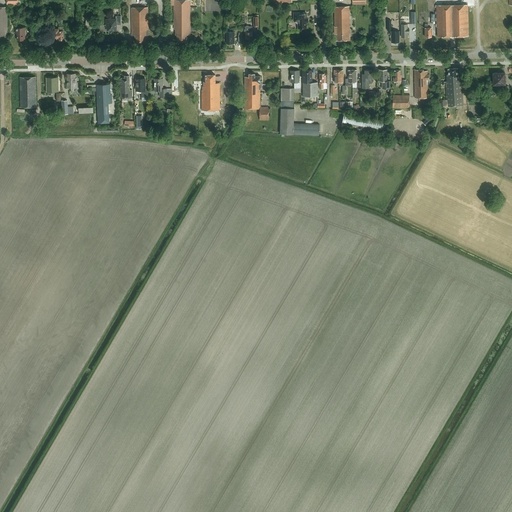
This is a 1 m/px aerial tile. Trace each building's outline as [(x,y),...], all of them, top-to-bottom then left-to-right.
[(190,35),(190,34),(190,0),(170,0),(171,5),(174,5),(174,29),(175,29),(175,35),(177,35),(177,42),(187,42),(187,35),(190,35)] [(437,36),(468,36),(468,4),(437,5),(437,36)] [(336,40),(350,40),(350,6),(335,6),(335,25),(335,26),(335,33),(336,33),(336,40)] [(146,35),(148,35),(148,7),(132,7),(132,35),(135,35),(135,37),(136,37),(137,43),(147,43),(146,35)] [(307,12),(293,12),(293,22),(295,22),(297,24),(297,29),(307,28),(307,23),(309,23),(308,18),(307,18),(307,12)] [(116,16),(116,19),(106,19),(106,28),(107,28),(107,30),(117,30),(117,23),(121,23),(121,16),(116,16)] [(59,39),(64,39),(63,30),(63,26),(59,26),(59,28),(52,29),(52,37),(56,37),(56,38),(59,38),(59,39)] [(253,38),(254,38),(254,35),(253,35),(252,31),(252,26),(245,26),(245,29),(244,29),(245,34),(246,34),(246,37),(248,37),(248,39),(253,39),(253,38)] [(18,40),(25,40),(25,27),(15,28),(15,33),(17,33),(18,40)] [(399,42),(399,31),(391,31),(391,42),(399,42)] [(227,43),(235,43),(235,32),(227,32),(227,43)] [(445,82),(446,99),(443,100),(443,107),(463,105),(461,76),(458,76),(458,68),(453,68),(451,68),(448,68),(448,74),(447,74),(447,82),(445,82)] [(312,82),(312,69),(307,69),(307,70),(305,70),(305,69),(303,69),(303,96),(318,96),(317,82),(312,82)] [(372,83),(372,79),(372,73),(371,73),(371,69),(365,69),(365,73),(362,73),(362,87),(369,88),(369,82),(372,83)] [(387,81),(387,69),(379,69),(379,81),(382,81),(382,89),(390,89),(390,81),(387,81)] [(414,97),(429,97),(429,74),(428,74),(427,70),(423,70),(423,69),(414,69),(414,97)] [(301,92),(301,75),(299,75),(299,70),(296,70),(295,70),(290,70),(290,82),(294,81),(294,88),(281,88),(281,100),(281,108),(280,108),(280,118),(280,134),(319,135),(319,132),(322,132),(322,125),(319,125),(319,124),(294,123),(294,108),(294,107),(294,92),(301,92)] [(67,88),(77,87),(77,78),(76,78),(76,74),(76,73),(67,73),(67,74),(67,88)] [(244,108),(260,109),(260,106),(260,87),(262,87),(262,84),(260,84),(260,76),(255,75),(255,73),(249,73),(249,77),(245,76),(244,108)] [(494,85),(505,85),(505,73),(494,73),(494,85)] [(220,109),(219,82),(215,82),(215,74),(206,74),(206,81),(204,81),(204,85),(203,85),(203,89),(202,89),(202,109),(220,109)] [(120,98),(132,98),(132,89),(130,89),(129,76),(125,76),(125,78),(121,78),(121,82),(120,82),(120,98)] [(20,77),(20,107),(36,107),(36,77),(20,77)] [(47,92),(59,91),(58,77),(47,77),(47,92)] [(142,97),(147,97),(148,97),(148,89),(146,89),(146,78),(141,78),(141,77),(137,77),(137,78),(135,78),(136,91),(142,91),(142,97)] [(160,96),(168,96),(168,88),(163,88),(163,78),(154,78),(154,90),(160,90),(160,96)] [(98,123),(109,122),(108,103),(112,103),(112,95),(110,95),(110,84),(97,84),(97,103),(100,103),(100,117),(98,117),(98,123)] [(409,95),(393,95),(393,108),(409,108),(409,95)] [(74,106),(68,106),(68,100),(61,100),(62,114),(74,113),(74,114),(93,112),(93,104),(89,105),(89,106),(74,107),(74,106)] [(261,106),(260,106),(260,109),(260,120),(269,120),(269,107),(261,107),(261,106)] [(390,121),(344,112),(341,126),(387,135),(390,121)]
